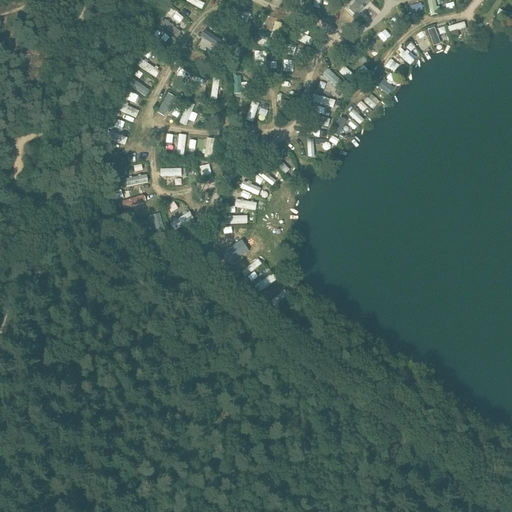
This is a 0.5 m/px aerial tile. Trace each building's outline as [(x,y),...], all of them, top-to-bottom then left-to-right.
[(202,9),(205,4),(198,0),(186,0),(187,0),(202,9)] [(437,8),(435,0),(427,0),(430,10),(437,8)] [(359,3),(354,6),(361,18),(367,14),(359,3)] [(511,22),(511,20),(511,14),(500,9),(497,15),(511,22)] [(178,13),(174,18),(180,23),(184,18),(178,13)] [(433,46),(441,44),(436,27),(429,29),(433,46)] [(200,36),(216,47),(222,39),(206,28),(200,36)] [(379,36),(387,42),(393,35),(385,28),(379,36)] [(457,30),(449,33),(451,40),(459,37),(457,30)] [(305,36),(302,41),(309,44),(312,40),(305,36)] [(226,56),(241,50),(239,44),(224,50),(226,56)] [(376,44),(368,52),(374,57),(381,50),(376,44)] [(410,65),(416,59),(406,50),(401,56),(410,65)] [(256,65),(265,64),(264,52),(255,53),(256,65)] [(157,77),(161,71),(141,57),(137,64),(157,77)] [(386,67),(395,73),(400,65),(390,59),(386,67)] [(284,71),(294,71),(294,60),(284,60),(284,71)] [(350,81),(355,75),(345,66),(340,71),(350,81)] [(186,82),(190,76),(178,68),(174,74),(186,82)] [(337,88),(343,82),(328,68),(322,74),(337,88)] [(242,88),(248,88),(248,82),(242,82),(242,76),(235,76),(235,93),(242,93),(242,88)] [(211,99),(217,100),(220,80),(214,79),(211,99)] [(378,87),(389,95),(395,88),(385,79),(378,87)] [(160,112),(166,115),(175,95),(168,92),(160,112)] [(314,94),(312,101),(334,107),(336,100),(314,94)] [(366,100),(371,108),(378,103),(373,95),(366,100)] [(253,122),(260,102),(253,100),(246,119),(253,122)] [(360,124),(364,120),(354,109),(350,114),(360,124)] [(180,122),(186,125),(189,119),(195,122),(198,114),(191,111),(190,112),(186,110),(180,122)] [(315,123),(328,126),(330,119),(317,116),(315,123)] [(341,116),(332,132),(339,136),(347,119),(341,116)] [(118,119),(116,126),(123,129),(125,122),(118,119)] [(107,138),(122,143),(126,131),(111,125),(107,138)] [(179,134),(177,154),(185,155),(187,135),(179,134)] [(340,141),(333,137),(330,142),(337,146),(340,141)] [(213,158),(214,138),(206,138),(205,158),(213,158)] [(210,163),(200,166),(203,178),(213,175),(210,163)] [(279,167),(286,174),(290,169),(283,163),(279,167)] [(182,176),(182,168),(162,169),(162,177),(182,176)] [(263,170),(259,174),(273,186),(276,181),(263,170)] [(126,185),(149,183),(148,175),(126,177),(126,185)] [(259,195),(262,188),(243,181),(240,187),(259,195)] [(129,198),(130,207),(146,206),(146,196),(129,198)] [(237,199),(235,206),(256,210),(257,202),(237,199)] [(168,206),(172,212),(178,208),(174,202),(168,206)] [(190,211),(171,224),(175,230),(194,217),(190,211)] [(159,214),(153,216),(158,232),(164,231),(159,214)] [(248,223),(248,215),(226,216),(226,223),(248,223)] [(230,259),(247,255),(246,249),(229,253),(230,259)] [(245,276),(263,264),(259,259),(242,272),(245,276)] [(258,277),(254,273),(248,277),(251,282),(258,277)] [(259,292),(278,279),(273,273),(255,286),(259,292)] [(277,289),(273,284),(267,289),(271,294),(277,289)] [(286,290),(270,300),(274,305),(289,296),(286,290)]
